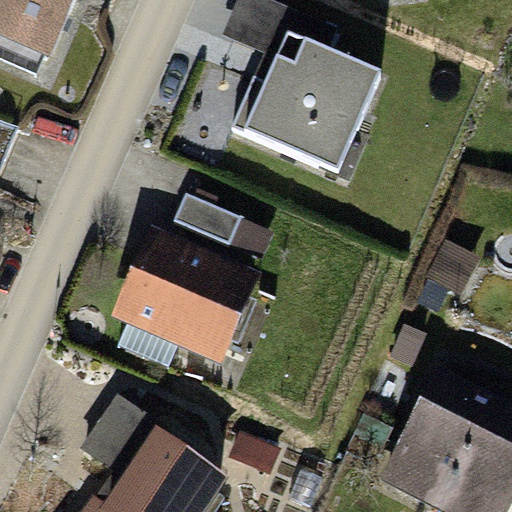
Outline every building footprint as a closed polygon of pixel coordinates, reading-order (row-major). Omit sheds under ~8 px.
[(0,0),(0,35),(53,59),(80,0),(0,0)] [(271,88),(257,82),(236,133),(344,178),(386,79),(330,55),(340,33),(302,16),(271,88)] [(21,132),(0,122),(0,154),(10,159),(21,132)] [(0,181),(10,159),(0,154),(0,181)] [(260,261),(272,233),(190,198),(178,225),(260,261)] [(254,284),(160,243),(127,317),(221,358),(254,284)] [(496,511),(511,481),(511,412),(440,376),(423,410),(429,413),(418,434),(412,431),(403,450),(408,452),(392,483),(447,511),(496,511)] [(206,511),(225,485),(165,444),(171,436),(123,402),(89,451),(121,474),(110,489),(125,499),(115,511),(112,511),(100,503),(93,511),(206,511)]
